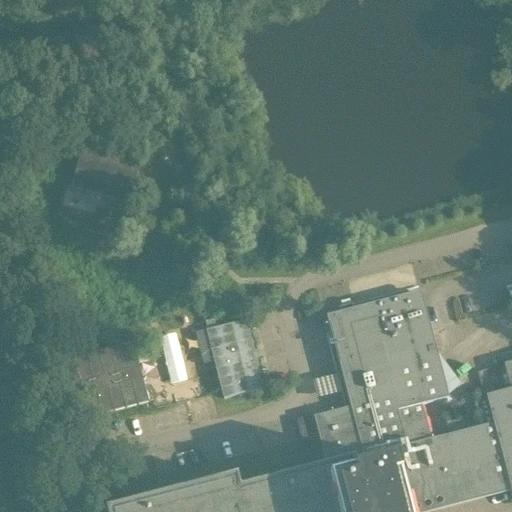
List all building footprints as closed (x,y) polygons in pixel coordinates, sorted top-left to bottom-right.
[(130,204),(140,165),(81,150),(71,189),(130,204)] [(405,511),(404,505),(508,478),(511,494),(511,364),(504,366),(511,393),(473,403),(480,429),(435,441),(430,442),(421,405),(425,404),(448,398),(444,384),(423,390),(417,366),(437,361),(419,294),(353,312),(344,314),(339,315),(327,318),(331,332),(351,409),(345,411),(344,411),(347,420),(322,426),(333,468),(326,469),(319,471),(239,492),(235,479),(110,511),(405,511)] [(261,390),(244,321),(206,331),(223,399),(261,390)] [(134,343),(74,358),(89,418),(149,403),(134,343)] [(314,416),(299,419),(303,436),(318,433),(314,416)]
